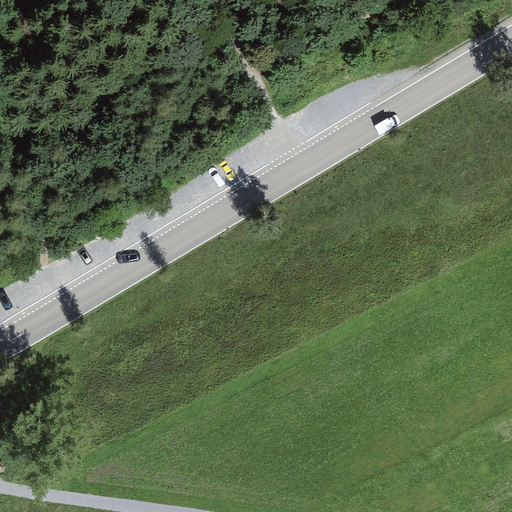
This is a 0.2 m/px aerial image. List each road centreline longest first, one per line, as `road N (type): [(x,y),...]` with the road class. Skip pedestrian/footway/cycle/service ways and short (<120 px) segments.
road 1 (tertiary): [(0,348),(511,44)]
road 2 (track): [(227,0),(300,168)]
road 3 (track): [(0,487),(169,511)]
